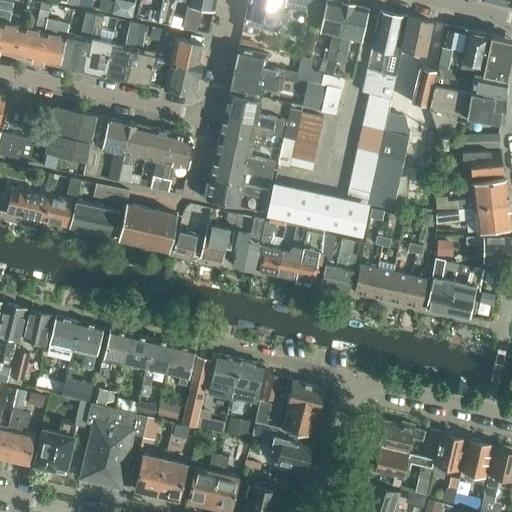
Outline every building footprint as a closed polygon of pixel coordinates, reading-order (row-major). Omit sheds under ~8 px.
[(0,51),(16,55),(22,25),(9,22),(11,10),(8,10),(9,0),(4,0),(0,21),(0,51)] [(100,0),(99,9),(111,11),(113,2),(105,0),(100,0)] [(113,2),(111,11),(131,16),(135,0),(133,0),(120,0),(120,3),(113,2)] [(161,0),(158,21),(168,24),(173,0),(161,0)] [(215,0),(188,0),(183,27),(194,30),(199,6),(213,10),(215,0)] [(241,33),(258,37),(260,27),(278,31),(283,4),(306,9),(305,14),(318,17),(322,0),(248,0),(243,23),(242,30),(241,33)] [(332,32),(327,58),(335,60),(347,2),(342,0),(342,1),(338,0),(326,0),(320,29),(332,32)] [(41,1),(39,8),(49,10),(50,3),(41,1)] [(347,2),(335,60),(344,62),(350,35),(361,38),(368,7),(353,3),(347,2)] [(49,10),(38,60),(44,61),(60,64),(66,35),(52,32),(55,20),(51,19),(55,4),(50,3),(49,10)] [(31,58),(38,60),(49,10),(40,8),(38,16),(35,28),(22,25),(16,55),(31,58)] [(149,9),(148,19),(157,21),(159,11),(149,9)] [(387,67),(396,69),(399,52),(395,51),(403,14),(379,9),(371,46),(391,50),(387,67)] [(76,68),(82,70),(95,13),(86,11),(80,35),(67,32),(60,65),(76,68)] [(88,71),(105,74),(112,42),(98,39),(103,15),(95,13),(82,70),(88,71)] [(397,71),(397,73),(399,73),(400,71),(408,73),(413,50),(425,52),(432,21),(408,15),(401,47),(402,47),(396,70),(397,71)] [(121,78),(127,79),(139,23),(130,21),(125,44),(112,42),(105,74),(121,78)] [(148,25),(139,23),(127,79),(133,81),(133,80),(149,84),(153,65),(156,51),(143,48),(148,25)] [(436,63),(438,64),(438,63),(458,67),(466,28),(467,28),(444,23),(436,63)] [(152,27),(150,38),(158,39),(160,28),(152,27)] [(490,33),(467,28),(466,28),(458,67),(482,72),(483,65),(490,33)] [(501,36),(490,33),(483,65),(482,72),(506,77),(511,43),(500,41),(501,36)] [(201,42),(175,36),(171,55),(158,52),(156,59),(200,69),(202,62),(205,47),(201,42)] [(272,50),(285,53),(292,54),(294,46),(274,42),(272,50)] [(296,81),(297,77),(298,73),(265,66),(268,53),(238,46),(233,68),(283,78),(296,81)] [(298,73),(297,77),(307,80),(327,84),(329,75),(323,74),(311,72),(308,67),(310,58),(301,56),(298,73)] [(335,60),(327,58),(323,74),(329,75),(331,76),(335,60)] [(200,69),(156,59),(155,66),(153,65),(149,84),(160,87),(163,74),(159,73),(160,67),(168,69),(164,87),(190,93),(196,90),(200,69)] [(433,83),(504,96),(506,77),(482,72),(458,67),(438,63),(438,64),(433,83)] [(419,65),(411,101),(428,105),(436,69),(419,65)] [(281,88),(283,78),(233,68),(229,89),(259,95),(261,84),(281,88)] [(372,81),(393,86),(396,74),(374,69),(372,81)] [(327,84),(307,80),(302,104),(322,109),(327,84)] [(369,92),(391,97),(393,86),(372,81),(369,92)] [(502,119),(504,96),(433,83),(429,106),(440,108),(437,123),(441,124),(440,128),(455,131),(458,116),(448,115),(449,109),(502,119)] [(228,92),(223,114),(282,126),(284,119),(267,115),(268,110),(264,109),(263,114),(258,113),(261,99),(228,92)] [(388,108),(389,105),(391,97),(369,92),(367,103),(388,108)] [(299,122),(302,111),(303,105),(291,102),(278,163),(290,165),(292,154),(295,143),(297,133),(299,122)] [(386,119),(388,108),(367,103),(364,114),(386,119)] [(372,185),(369,196),(368,202),(392,207),(409,133),(405,115),(394,113),(396,107),(389,105),(388,108),(386,119),(384,130),(381,141),(379,152),(377,163),(374,174),(372,185)] [(43,162),(96,174),(102,147),(108,117),(55,106),(47,141),(43,162)] [(323,116),(302,111),(299,122),(321,127),(323,116)] [(282,126),(223,114),(219,135),(252,142),(254,130),(280,135),(282,126)] [(384,130),(386,119),(364,114),(362,125),(384,130)] [(124,120),(108,117),(102,147),(114,150),(108,177),(117,179),(130,121),(124,120)] [(134,155),(145,157),(151,127),(136,123),(130,121),(117,179),(128,181),(134,155)] [(319,137),(321,127),(299,122),(297,133),(319,137)] [(362,125),(360,136),(381,141),(384,130),(362,125)] [(150,186),(160,188),(173,131),(151,127),(145,157),(156,159),(150,186)] [(47,141),(0,131),(0,132),(0,152),(43,162),(47,141)] [(173,131),(160,188),(181,193),(183,184),(171,181),(175,163),(187,167),(193,142),(193,141),(189,135),(173,131)] [(297,133),(295,143),(316,148),(319,137),(297,133)] [(463,134),(463,148),(499,146),(499,133),(463,134)] [(219,135),(214,156),(273,168),(275,160),(249,155),(252,142),(219,135)] [(360,136),(357,147),(379,152),(381,141),(360,136)] [(295,143),(292,154),(314,159),(316,148),(295,143)] [(357,147),(355,158),(377,163),(379,152),(357,147)] [(502,168),(504,168),(503,157),(500,157),(500,150),(490,151),(490,149),(462,150),(464,160),(471,160),(472,174),(502,171),(502,168)] [(292,154),(290,165),(311,170),(314,159),(292,154)] [(214,156),(210,177),(243,184),(245,171),(271,177),(273,168),(214,156)] [(355,158),(352,169),(374,174),(377,163),(355,158)] [(352,169),(350,180),(372,185),(374,174),(352,169)] [(71,177),(67,193),(77,195),(81,180),(71,177)] [(243,184),(210,177),(205,198),(239,205),(241,192),(267,198),(269,189),(243,184)] [(437,197),(437,210),(449,210),(509,203),(508,196),(506,179),(471,183),(472,198),(447,201),(447,196),(437,197)] [(350,180),(348,191),(369,196),(372,185),(350,180)] [(129,189),(96,182),(93,195),(127,202),(129,189)] [(6,212),(36,219),(42,193),(12,186),(7,211),(6,211),(6,212)] [(369,196),(348,191),(345,202),(273,187),(268,212),(362,232),(368,202),(369,196)] [(42,193),(36,219),(66,226),(66,225),(72,199),(50,194),(44,193),(42,193)] [(70,227),(113,236),(119,210),(76,200),(70,227)] [(125,206),(118,238),(169,249),(177,213),(127,202),(121,201),(120,205),(125,206)] [(449,210),(437,210),(437,221),(475,217),(476,231),(511,226),(509,209),(510,209),(509,203),(449,210)] [(196,204),(193,214),(207,217),(209,207),(196,204)] [(372,208),(370,218),(382,220),(384,211),(372,208)] [(230,247),(237,213),(232,212),(229,228),(207,223),(204,238),(197,237),(193,255),(222,261),(225,246),(230,247)] [(238,213),(230,247),(228,260),(234,261),(233,264),(253,268),(259,240),(264,218),(254,216),(250,232),(241,230),(244,214),(238,213)] [(426,213),(423,223),(433,226),(436,215),(426,213)] [(254,268),(275,273),(280,247),(271,245),(277,222),(265,220),(254,268)] [(275,273),(295,277),(301,252),(302,252),(305,239),(307,227),(296,225),(291,250),(280,247),(275,273)] [(198,232),(178,228),(173,250),(193,255),(197,237),(198,232)] [(325,262),(321,283),(348,290),(360,240),(326,232),(322,251),(324,252),(328,256),(325,262)] [(375,242),(382,244),(384,236),(377,234),(375,242)] [(484,241),(484,260),(511,260),(511,235),(484,235),(470,235),(471,242),(484,241)] [(384,236),(382,244),(389,246),(391,237),(384,236)] [(301,252),(295,277),(316,282),(321,257),(318,256),(321,242),(305,239),(302,252),(301,252)] [(436,239),(437,255),(453,254),(452,239),(436,239)] [(407,250),(415,251),(417,243),(409,241),(407,250)] [(417,243),(415,251),(422,253),(424,244),(417,243)] [(426,307),(447,312),(454,280),(440,277),(442,267),(457,271),(458,263),(436,258),(432,280),(426,307)] [(354,291),(370,294),(376,267),(360,263),(354,291)] [(467,278),(466,283),(454,280),(447,312),(469,316),(470,311),(474,312),(476,301),(472,301),(476,286),(480,287),(483,268),(474,266),(471,279),(467,278)] [(370,294),(387,298),(393,271),(376,267),(370,294)] [(500,274),(498,274),(498,273),(486,270),(484,280),(496,283),(498,277),(499,277),(500,274)] [(387,298),(404,302),(410,274),(393,271),(387,298)] [(410,274),(404,302),(420,306),(426,278),(410,274)] [(0,321),(0,334),(8,336),(4,354),(14,356),(26,307),(5,302),(0,321)] [(23,338),(32,340),(33,343),(40,345),(42,342),(45,342),(51,313),(30,308),(23,338)] [(49,342),(72,348),(79,320),(56,314),(49,342)] [(102,326),(79,320),(72,348),(85,351),(82,365),(92,368),(102,326)] [(112,359),(125,362),(132,332),(111,327),(104,357),(103,357),(99,372),(108,374),(112,359)] [(125,362),(146,367),(153,337),(132,332),(125,362)] [(153,337),(146,367),(142,383),(150,385),(154,369),(167,372),(174,342),(153,337)] [(195,347),(174,342),(167,372),(188,377),(195,347)] [(17,348),(11,376),(23,378),(29,351),(17,348)] [(220,383),(234,386),(241,358),(218,352),(208,391),(217,393),(220,383)] [(211,358),(197,355),(189,388),(203,392),(211,358)] [(241,358),(234,386),(232,394),(246,398),(255,400),(264,364),(241,358)] [(0,362),(0,379),(8,381),(12,365),(2,363),(0,362)] [(61,394),(88,400),(94,378),(67,372),(61,394)] [(263,397),(273,399),(279,375),(269,373),(263,397)] [(36,388),(50,391),(52,381),(38,378),(36,388)] [(287,402),(288,403),(288,402),(318,410),(319,407),(321,405),(323,399),(321,397),(324,386),(292,378),(287,402)] [(15,398),(23,400),(26,390),(17,388),(15,398)] [(195,426),(199,409),(203,392),(189,388),(181,422),(195,426)] [(30,391),(27,402),(42,405),(45,395),(35,392),(30,391)] [(100,404),(113,407),(115,398),(102,395),(100,404)] [(118,398),(116,405),(133,410),(135,402),(118,398)] [(85,426),(86,422),(90,402),(80,399),(74,423),(61,420),(58,431),(42,428),(34,463),(53,467),(52,471),(65,473),(74,435),(73,435),(75,424),(85,426)] [(136,410),(152,415),(156,405),(139,399),(136,410)] [(157,413),(177,418),(180,406),(161,400),(157,413)] [(271,402),(260,400),(259,406),(255,420),(266,423),(271,402)] [(113,407),(100,404),(91,401),(86,422),(87,422),(88,418),(94,419),(81,477),(120,486),(133,428),(143,431),(139,446),(140,446),(144,429),(147,415),(113,407)] [(288,402),(288,403),(282,426),(311,433),(312,430),(315,428),(316,422),(315,419),(317,410),(318,410),(288,402)] [(3,457),(10,458),(21,409),(12,407),(8,427),(0,424),(0,458),(1,459),(3,457)] [(21,409),(10,458),(16,460),(18,462),(23,464),(26,462),(29,463),(35,433),(26,431),(30,411),(21,409)] [(199,409),(195,426),(207,428),(211,412),(199,409)] [(157,417),(147,415),(144,429),(153,431),(157,417)] [(230,416),(227,431),(248,436),(251,421),(230,416)] [(377,442),(408,450),(411,435),(422,438),(424,429),(413,426),(414,423),(401,420),(401,423),(398,422),(398,423),(383,419),(377,442)] [(253,433),(264,436),(273,438),(270,447),(279,449),(277,461),(281,462),(280,464),(288,466),(288,464),(306,468),(312,443),(284,436),(286,428),(266,423),(255,420),(251,438),(252,439),(253,433)] [(173,421),(171,431),(185,435),(188,425),(173,421)] [(423,454),(435,457),(441,431),(430,428),(423,454)] [(441,432),(435,457),(434,463),(457,468),(465,437),(455,435),(453,432),(446,431),(444,432),(441,432)] [(470,507),(480,510),(483,500),(487,481),(483,480),(492,444),(482,441),(480,439),(473,437),(471,439),(469,438),(461,469),(475,473),(474,477),(476,478),(474,485),(475,485),(470,507)] [(410,460),(422,463),(424,455),(407,451),(407,452),(379,446),(379,449),(375,450),(374,456),(376,459),(374,469),(402,476),(404,466),(408,467),(410,460)] [(487,481),(483,500),(493,502),(500,477),(511,480),(511,479),(511,446),(509,446),(506,448),(496,446),(487,481)] [(148,490),(157,492),(164,458),(142,453),(134,487),(137,488),(139,491),(145,492),(148,490)] [(200,502),(209,504),(220,455),(212,453),(209,468),(194,464),(187,499),(189,499),(191,502),(197,503),(200,502)] [(220,455),(209,504),(217,506),(219,509),(225,510),(228,508),(231,509),(239,475),(225,471),(228,456),(220,455)] [(435,457),(424,455),(422,463),(415,490),(427,493),(434,463),(435,457)] [(164,458),(157,492),(165,494),(167,497),(173,499),(176,497),(179,497),(187,463),(164,458)] [(244,458),(242,465),(259,469),(261,462),(244,458)] [(448,486),(447,486),(444,499),(453,502),(456,489),(456,488),(458,477),(451,475),(448,486)] [(251,489),(245,511),(244,511),(270,511),(272,507),(275,508),(280,486),(261,481),(260,485),(252,483),(251,489)] [(364,504),(364,505),(386,511),(391,511),(399,491),(371,482),(368,492),(364,493),(363,499),(365,502),(364,504)] [(235,509),(245,511),(251,489),(241,487),(235,509)] [(409,489),(407,496),(410,501),(411,502),(422,505),(425,493),(409,489)] [(428,500),(424,511),(437,511),(441,501),(433,499),(428,500)] [(493,502),(483,500),(480,510),(487,511),(499,511),(501,504),(493,502)]
